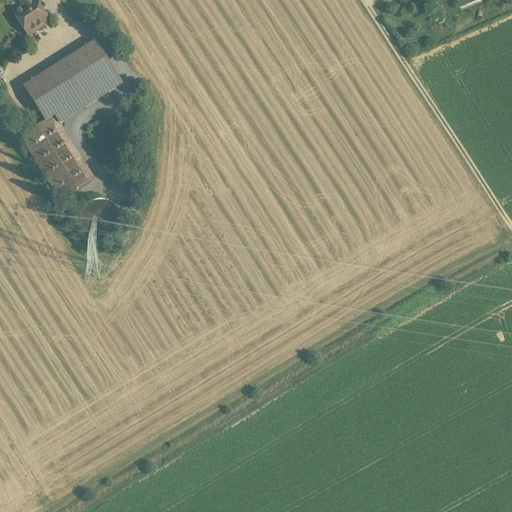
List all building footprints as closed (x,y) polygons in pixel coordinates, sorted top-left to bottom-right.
[(32,0),(17,0),(24,10),(34,4),(32,0)] [(24,10),(14,16),(19,24),(21,23),(25,29),(23,30),(28,38),(50,25),(36,3),(34,4),(24,10)] [(95,46),(23,91),(45,125),(54,119),(117,80),(95,46)] [(94,184),(54,119),(45,125),(20,140),(61,205),(71,198),(94,184)] [(114,201),(109,193),(105,195),(110,203),(114,201)] [(116,233),(119,222),(116,212),(108,204),(98,202),(87,205),(80,212),(77,223),(80,233),(88,241),(98,244),(109,241),(116,233)]
